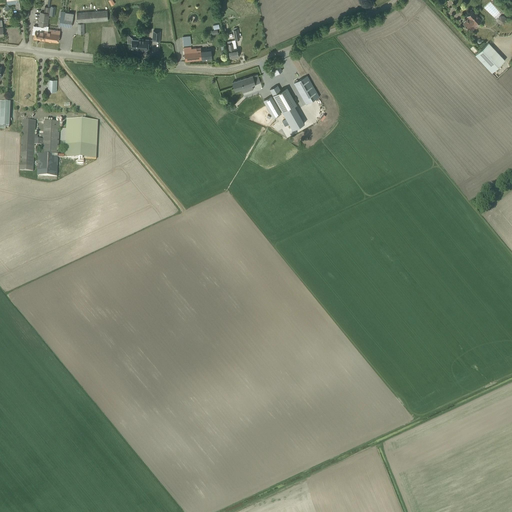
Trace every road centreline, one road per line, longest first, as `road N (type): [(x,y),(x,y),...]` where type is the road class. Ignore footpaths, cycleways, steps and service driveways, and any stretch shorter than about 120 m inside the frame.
road 1 (unclassified): [(0,49),(225,69),(393,0)]
road 2 (track): [(181,209),(56,54)]
